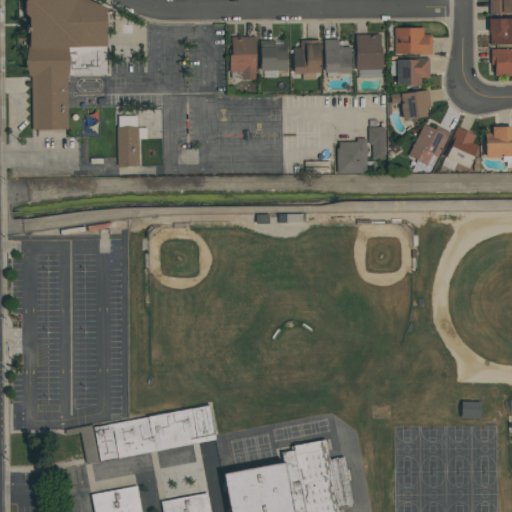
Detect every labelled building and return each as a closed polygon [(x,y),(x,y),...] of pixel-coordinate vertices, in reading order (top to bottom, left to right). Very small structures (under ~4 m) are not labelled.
[(24,0),(84,0),(107,9),(106,49),(107,78),(70,78),(70,131),(32,131),(24,0)] [(511,0),(511,12),(501,13),(501,14),(488,14),(488,0),(511,0)] [(511,19),(511,44),(489,45),(489,33),(488,33),(487,19),(511,19)] [(423,28),(423,35),(431,35),(431,54),(420,54),(393,54),(393,28),(423,28)] [(380,77),(357,77),(357,70),(355,70),(355,35),(379,35),(379,47),(382,47),(382,69),(380,69),(380,77)] [(231,36),(255,36),(255,72),(255,79),(241,79),(241,78),(230,78),(230,72),(228,72),(228,55),(231,55),(231,36)] [(323,73),(323,39),(337,39),(337,47),(350,47),(350,73),(337,73),(337,76),(326,76),(326,73),(323,73)] [(262,77),(262,70),(259,70),(259,47),(259,40),(285,40),(285,70),(277,70),(277,77),(262,77)] [(319,40),(319,72),(314,72),(314,80),(301,80),(301,74),(292,74),(292,47),(299,47),(299,40),(319,40)] [(511,76),(494,76),(494,64),(490,64),(490,49),(511,49),(511,76)] [(428,58),(428,78),(420,78),(420,85),(395,85),(395,76),(389,76),(389,61),(395,61),(395,59),(411,60),(411,58),(428,58)] [(399,103),(390,104),(389,95),(399,94),(399,93),(427,90),(430,109),(426,109),(427,117),(402,120),(399,103)] [(116,167),(116,127),(117,127),(117,116),(136,116),(136,127),(137,127),(137,128),(146,128),(146,139),(137,139),(137,167),(116,167)] [(407,156),(423,124),(434,129),(435,126),(449,132),(437,158),(436,158),(429,171),(411,171),(416,160),(407,156)] [(384,127),(384,159),(371,159),(371,144),(368,144),(367,128),(384,127)] [(440,165),(444,156),(445,156),(454,136),(452,135),(456,127),(475,135),(471,143),(477,145),(467,168),(455,163),(452,171),(440,165)] [(484,157),(484,133),(491,133),(491,127),(511,127),(511,139),(510,139),(510,155),(511,155),(511,168),(505,168),(505,162),(502,162),(502,157),(484,157)] [(365,139),(366,174),(335,174),(335,148),(338,148),(338,142),(355,142),(355,139),(365,139)] [(461,402),(480,402),(480,419),(460,418),(461,402)] [(208,404),(215,440),(101,463),(95,428),(129,421),(208,404)] [(325,441),(329,461),(344,458),(352,504),(337,507),(338,511),(292,511),(283,463),(279,464),(276,450),(325,441)] [(292,511),(283,463),(223,475),(229,511),(292,511)] [(92,511),(90,495),(137,486),(141,511),(92,511)] [(162,511),(161,503),(207,493),(210,511),(162,511)]
